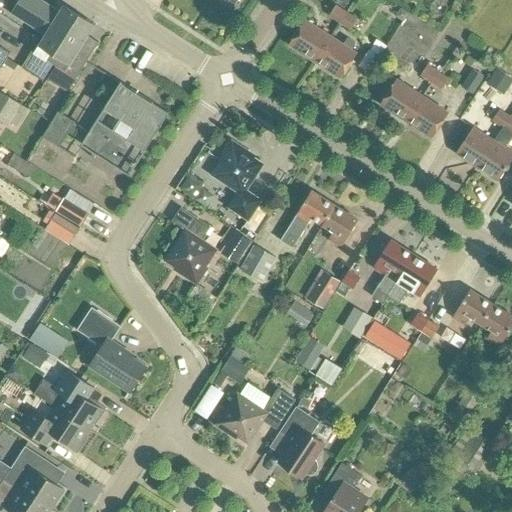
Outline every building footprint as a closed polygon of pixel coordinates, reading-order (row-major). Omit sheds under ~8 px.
[(32,51),(51,64),(74,78),(97,43),(87,36),(90,32),(39,0),(17,0),(9,14),(43,35),(32,51)] [(338,23),(345,11),(336,5),(329,17),(338,23)] [(414,8),(392,43),(420,60),(441,26),(414,8)] [(345,11),(338,23),(350,30),(358,18),(345,11)] [(313,62),(330,36),(304,20),(287,46),(313,62)] [(0,33),(2,30),(0,28),(0,67),(9,53),(0,47),(0,33)] [(330,36),(313,62),(339,79),(355,53),(330,36)] [(51,64),(32,51),(32,52),(30,51),(30,50),(19,68),(40,81),(51,64)] [(430,83),(438,71),(428,64),(420,76),(430,83)] [(511,77),(497,67),(488,81),(504,91),(511,79),(511,77)] [(474,94),(485,76),(475,69),(463,87),(474,94)] [(438,71),(430,83),(441,90),(449,78),(438,71)] [(405,122),(422,95),(396,78),(379,105),(405,122)] [(130,175),(168,113),(120,83),(81,144),(130,175)] [(0,91),(0,120),(7,125),(9,122),(17,127),(27,110),(20,105),(21,104),(0,91)] [(422,95),(405,122),(431,139),(448,112),(422,95)] [(51,120),(58,108),(53,105),(46,116),(51,120)] [(501,127),(508,116),(497,110),(491,120),(501,127)] [(60,147),(75,123),(59,114),(45,138),(60,147)] [(493,141),(476,168),(497,182),(511,158),(511,153),(504,148),(511,135),(511,119),(508,116),(501,127),(493,141)] [(493,141),(492,140),(472,127),(454,154),(476,168),(493,141)] [(248,221),(259,204),(243,194),(262,165),(252,158),(254,156),(231,141),(220,157),(222,158),(211,175),(237,192),(228,208),(248,221)] [(207,208),(215,196),(202,188),(204,185),(191,176),(181,191),(207,208)] [(81,227),(95,205),(71,190),(57,212),(81,227)] [(322,226),(334,206),(311,192),(294,218),(280,240),(292,247),(307,225),(306,225),(310,218),(322,226)] [(334,206),(322,226),(333,233),(328,240),(341,248),(357,221),(334,206)] [(196,285),(207,268),(205,267),(216,250),(202,241),(210,227),(181,208),(172,222),(185,230),(165,261),(175,267),(173,269),(196,285)] [(70,244),(80,228),(56,213),(46,229),(70,244)] [(220,253),(237,263),(251,241),(229,227),(219,242),(225,246),(220,253)] [(0,237),(0,261),(11,243),(0,237)] [(389,296),(413,256),(390,242),(373,268),(385,276),(377,289),(389,296)] [(263,282),(277,258),(254,245),(240,268),(263,282)] [(354,267),(367,272),(371,260),(358,255),(354,267)] [(413,256),(389,296),(399,302),(407,289),(420,298),(437,271),(413,256)] [(349,269),(342,281),(352,287),(359,276),(349,269)] [(325,273),(309,299),(324,309),(341,282),(325,273)] [(480,325),(492,306),(469,291),(453,318),(464,325),(469,318),(480,325)] [(511,318),(492,306),(480,325),(491,332),(487,339),(499,347),(511,325),(511,318)] [(129,393),(146,367),(121,351),(122,348),(111,341),(121,327),(91,307),(76,330),(102,347),(89,366),(129,393)] [(355,308),(343,327),(361,337),(372,319),(355,308)] [(421,332),(428,322),(417,315),(410,325),(421,332)] [(428,322),(421,332),(432,339),(439,329),(428,322)] [(49,354),(60,336),(40,324),(29,341),(49,354)] [(392,333),(383,348),(400,360),(410,344),(392,333)] [(0,361),(8,347),(2,343),(0,346),(0,361)] [(40,368),(48,355),(31,344),(23,357),(40,368)] [(307,372),(321,350),(310,344),(297,366),(307,372)] [(484,370),(491,358),(480,350),(472,362),(484,370)] [(321,371),(338,380),(348,362),(331,353),(321,371)] [(242,382),(251,367),(233,355),(223,370),(242,382)] [(13,364),(7,374),(17,381),(21,375),(19,368),(13,364)] [(56,386),(53,389),(54,390),(64,396),(56,408),(66,415),(89,429),(93,423),(93,424),(95,425),(106,409),(103,407),(96,403),(95,405),(86,400),(79,395),(86,384),(80,380),(66,370),(58,383),(56,385),(56,386)] [(220,372),(213,383),(220,387),(226,376),(220,372)] [(466,419),(485,388),(474,381),(455,412),(466,419)] [(276,430),(295,400),(277,388),(263,410),(237,393),(225,410),(223,408),(213,424),(236,439),(237,437),(247,444),(262,421),(276,430)] [(302,396),(299,402),(307,408),(311,402),(302,396)] [(313,475),(315,473),(316,471),(317,469),(318,467),(318,465),(317,462),(315,460),(314,459),(323,444),(310,436),(319,422),(296,407),(279,432),(293,441),(279,463),(301,477),(303,474),(306,475),(308,476),(310,475),(313,475)] [(34,409),(21,429),(49,447),(56,436),(70,446),(69,448),(77,453),(88,437),(85,435),(89,429),(66,415),(56,408),(49,419),(34,409)] [(495,445),(475,433),(467,428),(451,454),(480,471),(495,445)] [(11,468),(4,479),(18,488),(51,510),(54,504),(57,505),(68,489),(58,483),(42,472),(49,462),(25,446),(11,468)] [(358,511),(367,498),(352,489),(361,476),(341,463),(322,493),(332,499),(323,511),(358,511)] [(414,493),(425,479),(411,468),(400,482),(414,493)] [(0,483),(0,511),(48,511),(51,510),(18,488),(4,479),(3,479),(0,483)]
